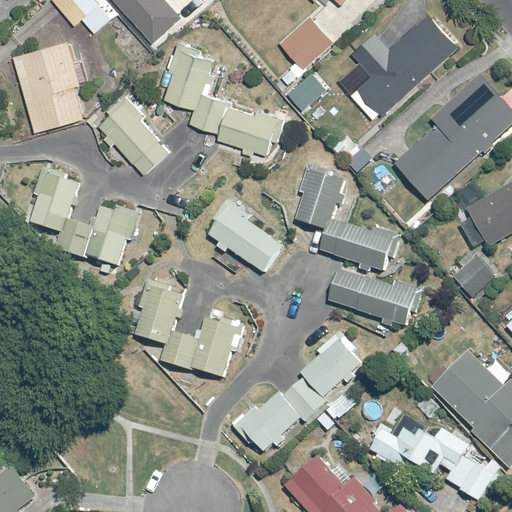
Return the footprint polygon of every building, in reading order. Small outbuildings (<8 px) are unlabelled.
[(110,0),(54,0),(78,26),(85,20),(98,33),(115,17),(121,12),(110,0)] [(116,0),(156,45),(185,18),(169,0),(116,0)] [(462,46),(428,12),(391,45),(378,32),(353,54),(371,73),(359,87),(384,117),(462,46)] [(337,43),(314,17),(284,44),(308,70),(337,43)] [(82,85),(70,40),(14,56),(36,133),(85,118),(76,87),(82,85)] [(216,55),(177,42),(166,70),(174,73),(165,98),(196,109),(192,122),(220,133),(218,140),(268,155),(280,118),(210,95),(216,75),(210,72),(216,55)] [(329,88),(313,73),(291,94),(307,110),(329,88)] [(396,163),(429,200),(511,126),(511,107),(483,75),(431,119),(438,126),(396,163)] [(146,116),(128,95),(97,120),(146,176),(171,152),(142,121),(146,116)] [(332,170),(311,164),(301,191),(306,192),(297,220),(326,230),(321,250),(386,271),(389,259),(394,260),(403,236),(373,227),(372,231),(335,219),(347,182),(330,177),(332,170)] [(83,178),(45,167),(35,193),(41,195),(31,220),(62,232),(57,247),(119,268),(127,241),(133,243),(142,210),(119,205),(102,205),(95,228),(68,218),(83,178)] [(486,242),(490,246),(511,233),(511,182),(468,206),(474,218),(463,221),(476,249),(486,242)] [(252,215),(227,199),(214,220),(218,222),(209,235),(266,273),(285,245),(249,220),(252,215)] [(500,274),(480,254),(455,279),(475,300),(500,274)] [(340,268),(330,300),(408,325),(412,313),(417,314),(424,288),(396,280),(394,285),(340,268)] [(171,285),(149,278),(139,307),(145,308),(137,334),(167,344),(163,361),(225,380),(233,352),(237,353),(245,324),(209,314),(201,340),(173,331),(184,297),(169,292),(171,285)] [(257,405),(235,425),(263,453),(302,419),(305,422),(329,402),(325,398),(363,364),(352,353),(358,350),(342,331),(318,352),(322,355),(261,409),(257,405)] [(511,378),(506,385),(470,351),(431,389),(511,468),(511,466),(511,378)] [(420,466),(482,500),(497,474),(466,455),(470,446),(442,428),(437,438),(426,432),(428,428),(407,414),(394,434),(383,429),(370,452),(415,476),(420,466)] [(319,457),(286,485),(309,511),(408,511),(401,505),(393,511),(382,511),(354,481),(347,487),(319,457)] [(0,511),(15,511),(37,498),(12,464),(0,472),(0,511)]
